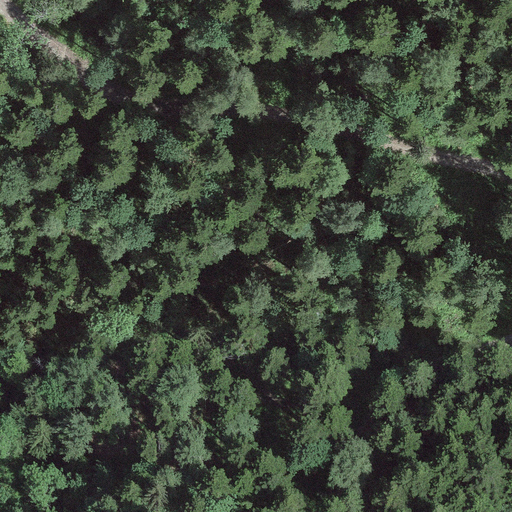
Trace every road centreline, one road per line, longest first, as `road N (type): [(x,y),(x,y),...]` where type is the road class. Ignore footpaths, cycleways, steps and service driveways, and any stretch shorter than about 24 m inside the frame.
road 1 (track): [(511,176),(460,154),(266,109),(189,108),(120,86),(77,68),(0,2)]
road 2 (track): [(331,511),(359,431),(387,383),(430,355),(511,339)]
